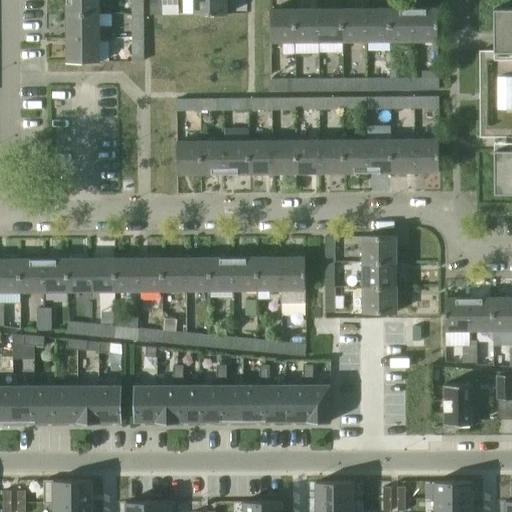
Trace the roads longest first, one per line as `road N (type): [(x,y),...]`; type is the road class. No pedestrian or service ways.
road 1 (residential): [(0,462),(511,459)]
road 2 (residential): [(424,210),(11,213)]
road 3 (residential): [(11,213),(7,0)]
